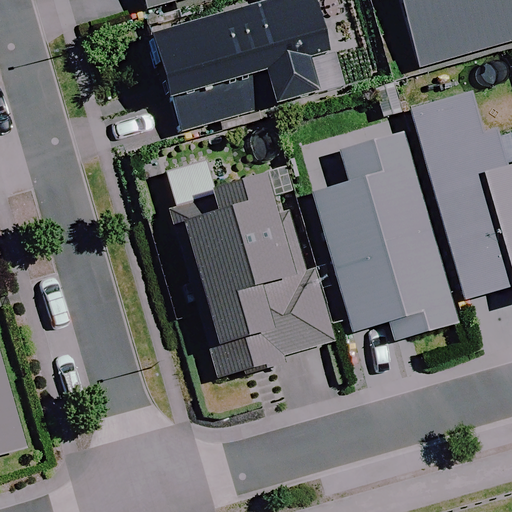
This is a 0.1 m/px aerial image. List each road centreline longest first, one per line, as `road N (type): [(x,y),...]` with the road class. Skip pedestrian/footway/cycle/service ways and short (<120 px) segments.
road 1 (residential): [(4,0),(142,494)]
road 2 (residential): [(511,388),(142,494)]
